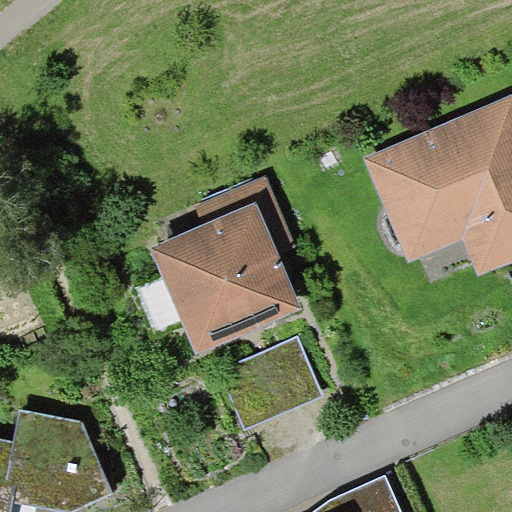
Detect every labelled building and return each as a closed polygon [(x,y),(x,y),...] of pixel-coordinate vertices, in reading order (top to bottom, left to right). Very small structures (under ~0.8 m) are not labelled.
[(511,94),(364,158),(409,261),(463,238),(479,275),(511,261),(511,94)] [(205,223),(150,247),(197,353),(303,307),(280,255),(298,248),(266,175),(197,205),(205,223)] [(298,337),(220,370),(246,429),(324,396),(298,337)] [(65,511),(69,511),(113,493),(82,421),(20,409),(15,441),(0,437),(0,511),(11,511),(13,502),(65,511)] [(313,511),(404,511),(387,472),(332,499),(313,511)]
